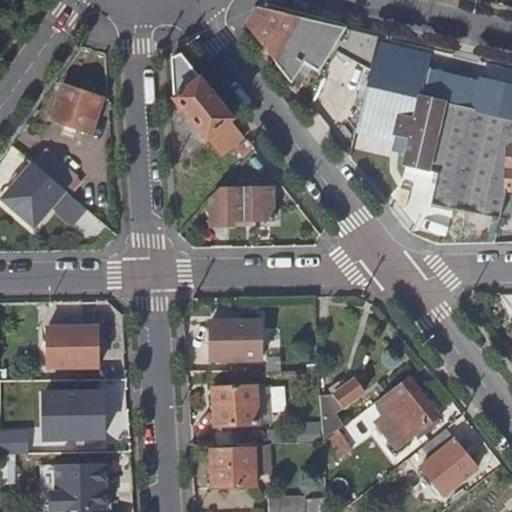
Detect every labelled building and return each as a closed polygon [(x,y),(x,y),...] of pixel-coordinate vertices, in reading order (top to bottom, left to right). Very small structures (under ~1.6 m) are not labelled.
[(381,45),(383,39),(263,10),(250,28),(294,84),(303,66),(320,74),(333,51),(375,72),(381,45)] [(381,45),(375,72),(359,131),(412,144),(406,171),(441,179),(435,209),(505,220),(511,195),(511,91),(486,85),(480,114),(428,102),(434,72),(437,60),(381,45)] [(174,167),(176,192),(211,156),(217,165),(241,139),(230,123),(233,120),(181,55),(171,58),(174,93),(176,103),(180,111),(203,150),(196,158),(190,152),(174,167)] [(486,85),(434,72),(428,102),(480,114),(486,85)] [(103,102),(61,89),(50,127),(93,139),(103,102)] [(244,159),(254,147),(248,140),(237,154),(244,159)] [(34,163),(66,191),(79,177),(47,148),(34,163)] [(34,227),(66,191),(34,163),(33,162),(2,197),(34,227)] [(79,177),(66,191),(71,196),(83,181),(79,177)] [(276,190),(217,191),(212,196),(212,229),(235,229),(235,223),(277,222),(276,190)] [(265,322),(211,323),(213,363),(265,362),(265,322)] [(98,330),(47,331),(48,372),(98,370),(98,330)] [(410,379),(373,407),(381,418),(375,424),(392,445),(397,441),(402,447),(415,438),(418,441),(439,425),(435,421),(440,417),(410,379)] [(323,397),(325,444),(336,435),(346,428),(337,416),(365,395),(356,383),(337,397),(323,397)] [(258,386),(214,386),(215,427),(259,427),(259,414),(274,414),(274,397),(259,397),(258,386)] [(101,393),(58,395),(59,441),(76,441),(76,448),(94,447),(94,440),(103,440),(101,393)] [(450,430),(425,448),(433,460),(424,469),(446,497),(481,470),(450,430)] [(336,435),(325,444),(334,454),(331,457),(333,465),(345,456),(336,435)] [(272,444),(260,445),(261,469),(273,469),(272,444)] [(258,451),(214,451),(214,488),(258,488),(258,451)] [(105,511),(104,466),(54,467),(39,468),(40,511),(105,511)] [(306,511),(307,496),(271,497),(271,511),(306,511)] [(327,511),(327,496),(307,496),(306,511),(327,511)]
